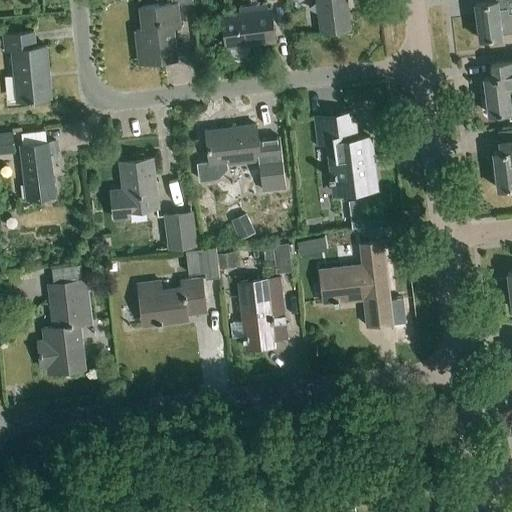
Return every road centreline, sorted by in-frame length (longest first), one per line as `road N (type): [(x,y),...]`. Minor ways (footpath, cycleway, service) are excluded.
road 1 (residential): [(0,426),(460,369)]
road 2 (residential): [(418,65),(117,103),(89,86),(78,0)]
road 3 (tertiary): [(443,240),(418,65)]
road 4 (tertiary): [(460,369),(443,240)]
road 5 (tertiary): [(478,491),(460,369)]
